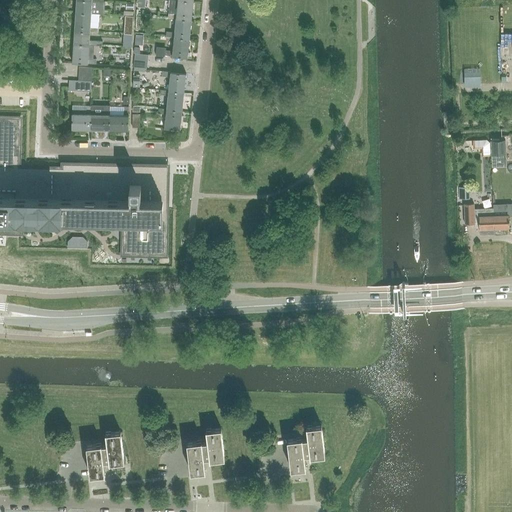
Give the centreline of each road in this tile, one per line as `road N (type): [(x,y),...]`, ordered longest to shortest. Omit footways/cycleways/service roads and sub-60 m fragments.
road 1 (secondary): [(43,318),(511,292)]
road 2 (residential): [(196,154),(45,151),(51,0)]
road 3 (residential): [(0,501),(193,507)]
road 4 (residential): [(196,154),(212,0)]
